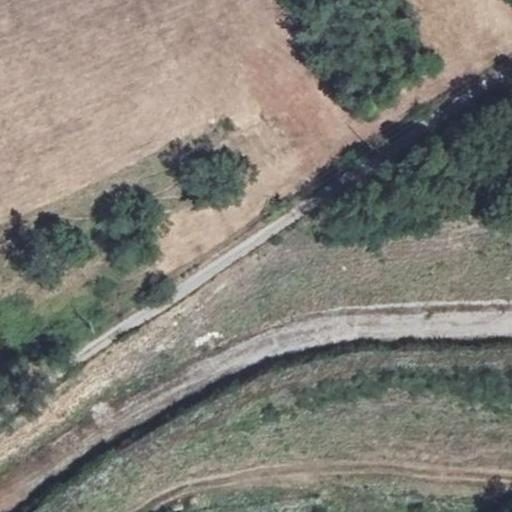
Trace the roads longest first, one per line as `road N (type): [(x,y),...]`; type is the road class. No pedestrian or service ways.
road 1 (unclassified): [(303,204),(0,415)]
road 2 (track): [(511,66),(303,204)]
